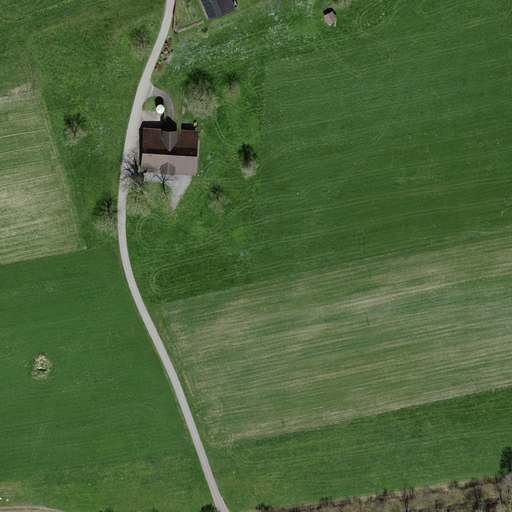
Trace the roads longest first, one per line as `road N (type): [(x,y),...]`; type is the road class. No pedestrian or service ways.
road 1 (track): [(223,511),(128,272),(120,230),(131,127),(170,0)]
road 2 (track): [(284,511),(511,481)]
